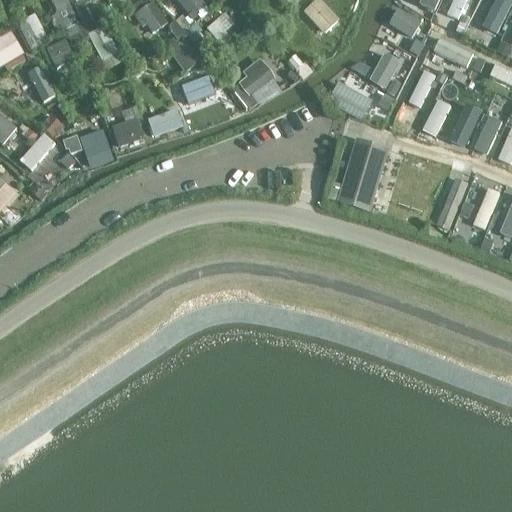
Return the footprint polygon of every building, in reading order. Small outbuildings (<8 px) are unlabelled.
[(79,26),(65,0),(57,0),(51,3),(59,20),(51,24),(57,37),(79,26)] [(209,10),(200,0),(180,0),(177,3),(194,23),(209,10)] [(281,0),(290,9),(299,0),(281,0)] [(435,17),(442,0),(426,0),(422,11),(435,17)] [(460,23),(470,0),(456,0),(448,18),(460,23)] [(499,40),(511,14),(511,3),(505,0),(500,0),(484,32),(499,40)] [(77,7),(74,9),(84,29),(92,25),(85,10),(92,6),(90,1),(77,7)] [(340,25),(320,2),(307,15),(327,38),(340,25)] [(170,27),(154,7),(136,19),(145,31),(148,29),(155,37),(170,27)] [(414,43),(424,27),(401,13),(390,31),(402,38),(403,36),(414,43)] [(241,34),(226,17),(210,31),(224,47),(241,34)] [(92,25),(84,29),(79,31),(85,45),(92,42),(90,38),(100,34),(95,23),(92,25)] [(28,26),(20,30),(32,56),(41,52),(28,26)] [(468,29),(461,26),(457,35),(464,38),(468,29)] [(119,59),(105,31),(100,34),(90,38),(92,42),(103,66),(119,59)] [(12,37),(0,43),(0,72),(24,60),(12,37)] [(77,64),(68,43),(48,52),(58,73),(77,64)] [(202,64),(188,43),(171,55),(187,77),(202,64)] [(474,60),(441,43),(434,56),(468,73),(474,60)] [(425,48),(417,45),(411,56),(420,59),(425,48)] [(511,54),(511,49),(502,45),(497,56),(509,62),(511,54)] [(387,93),(401,68),(386,59),(377,75),(372,85),(387,93)] [(253,103),(277,82),(262,63),(245,76),(249,82),(243,88),(253,103)] [(487,67),(479,63),(474,74),(482,77),(487,67)] [(356,76),(372,85),(377,75),(361,66),(356,76)] [(511,76),(499,70),(493,81),(511,89),(511,76)] [(57,100),(41,72),(29,78),(45,107),(57,100)] [(469,81),(458,76),(454,84),(465,89),(469,81)] [(422,110),(436,84),(425,78),(411,105),(422,110)] [(448,81),(441,78),(437,85),(444,89),(448,81)] [(403,89),(395,85),(389,96),(397,101),(403,89)] [(374,106),(339,88),(329,106),(364,125),(374,106)] [(395,104),(386,99),(380,109),(390,114),(395,104)] [(223,117),(216,100),(188,110),(194,128),(223,117)] [(437,138),(450,110),(440,104),(426,132),(437,138)] [(468,152),(484,119),(469,112),(453,145),(468,152)] [(185,131),(179,113),(150,124),(156,142),(185,131)] [(16,132),(0,119),(0,145),(2,148),(16,132)] [(65,130),(52,120),(44,131),(56,141),(65,130)] [(487,162),(504,126),(493,120),(476,157),(487,162)] [(146,144),(140,124),(113,133),(120,152),(146,144)] [(38,139),(28,132),(23,139),(33,146),(38,139)] [(511,167),(511,132),(499,162),(511,167)] [(102,136),(82,143),(92,170),(112,162),(102,136)] [(46,140),(23,165),(32,173),(55,148),(46,140)] [(79,141),(65,145),(68,155),(70,154),(72,160),(83,156),(79,141)] [(372,215),(390,154),(359,145),(345,191),(336,189),(335,188),(331,202),(341,205),(372,215)] [(277,177),(269,177),(269,192),(277,192),(277,177)] [(0,218),(18,199),(0,183),(0,218)] [(451,235),(470,187),(458,183),(439,230),(451,235)] [(485,234),(501,196),(490,192),(474,229),(485,234)] [(475,211),(466,207),(461,220),(470,223),(475,211)] [(511,214),(501,239),(511,244),(511,214)] [(494,250),(486,246),(482,253),(490,257),(494,250)]
